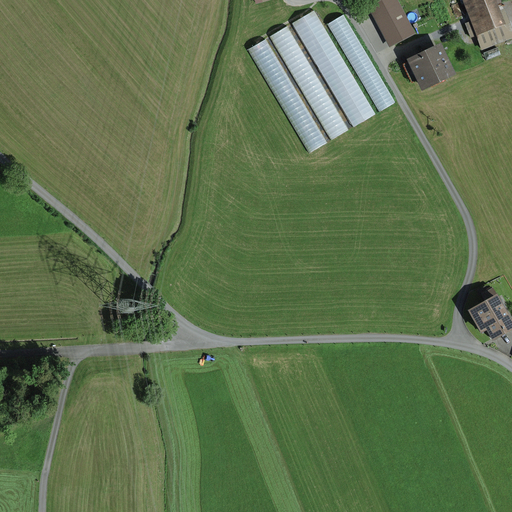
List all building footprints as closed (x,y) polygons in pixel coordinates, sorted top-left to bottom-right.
[(394,0),(391,0),(373,9),(390,44),(411,33),(394,0)] [(476,35),(481,49),(511,37),(511,35),(509,29),(504,31),(491,0),(462,0),(471,22),(465,24),(470,37),(476,35)] [(313,13),(291,26),(353,129),(375,116),(313,13)] [(343,17),(327,26),(379,114),(395,104),(343,17)] [(287,28),(269,39),(331,142),(348,132),(287,28)] [(264,41),(246,52),(308,155),(326,144),(264,41)] [(497,48),(483,54),(486,60),(499,55),(497,48)] [(418,78),(422,86),(449,74),(437,49),(411,62),(412,64),(405,67),(411,82),(418,78)] [(511,329),(511,321),(496,294),(469,310),(481,331),(485,328),(493,341),(511,329)]
